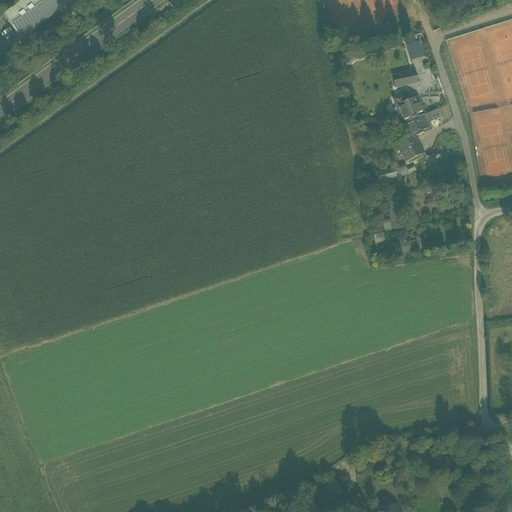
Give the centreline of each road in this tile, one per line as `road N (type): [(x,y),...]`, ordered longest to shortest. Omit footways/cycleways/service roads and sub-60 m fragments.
road 1 (track): [(211,0),(0,154)]
road 2 (unclassified): [(474,213),(487,421),(511,455)]
road 3 (primary): [(0,113),(155,0)]
road 4 (unclassified): [(431,38),(455,107),(474,213)]
